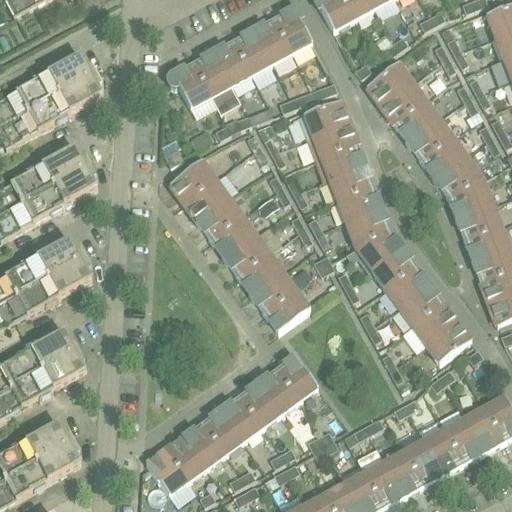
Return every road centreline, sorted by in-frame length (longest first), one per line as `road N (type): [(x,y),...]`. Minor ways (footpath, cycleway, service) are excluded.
road 1 (residential): [(101,511),(130,31)]
road 2 (residential): [(481,327),(400,232),(358,107)]
road 3 (residential): [(481,327),(436,202),(358,107)]
road 4 (residential): [(358,107),(299,0)]
